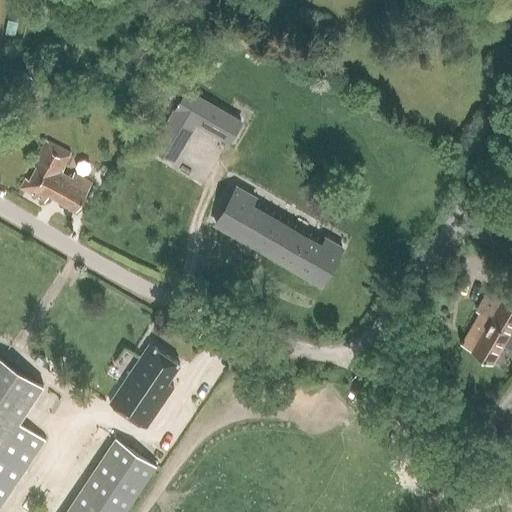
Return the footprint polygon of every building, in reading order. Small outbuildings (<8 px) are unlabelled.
[(44,71),(31,94),(52,106),(66,83),(44,71)] [(186,89),(153,147),(174,159),(197,119),(210,127),(209,129),(230,141),(241,121),(186,89)] [(47,140),(20,189),(45,203),(49,196),(76,211),(92,183),(63,167),(70,153),(47,140)] [(236,186),(215,223),(234,234),(255,197),(241,189),(236,186)] [(271,223),(259,244),(278,255),(276,259),(308,277),(312,270),(325,278),(342,248),(326,238),(322,245),(290,227),(288,230),(277,224),(276,226),(271,223)] [(461,345),(494,364),(504,347),(511,351),(511,304),(489,291),(476,312),(479,314),(461,345)] [(146,364),(140,360),(110,404),(146,429),(174,388),(167,384),(180,364),(156,347),(146,364)] [(0,505),(44,440),(19,423),(44,386),(0,356),(0,505)] [(65,511),(125,511),(157,465),(115,437),(65,511)]
